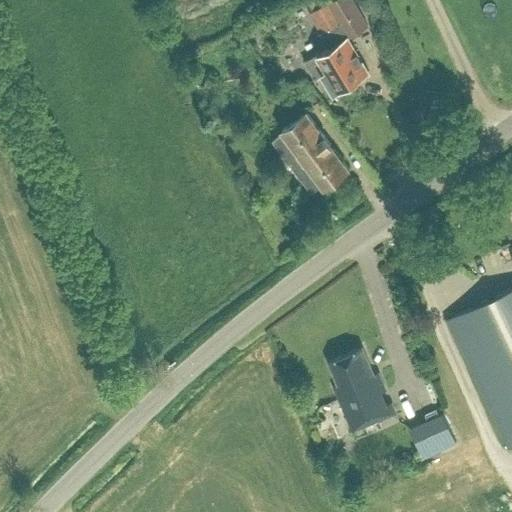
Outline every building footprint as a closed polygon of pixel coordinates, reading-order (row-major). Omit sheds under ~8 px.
[(356,0),(310,0),(308,1),(312,8),(309,11),(321,32),(330,45),(318,52),(318,51),(304,60),(314,77),(325,71),(335,89),(368,69),(348,36),(370,22),(356,0)] [(323,133),(306,109),(282,128),(283,130),(273,138),(283,151),(282,152),(301,176),(311,189),(322,182),(324,184),(348,166),(330,142),(331,142),(324,132),(323,133)] [(511,285),(447,316),(510,446),(511,444),(511,285)] [(373,372),(362,345),(329,359),(338,382),(333,384),(352,429),(396,410),(391,400),(386,402),(381,390),(386,388),(379,370),(373,372)] [(442,410),(416,422),(430,451),(456,439),(442,410)]
